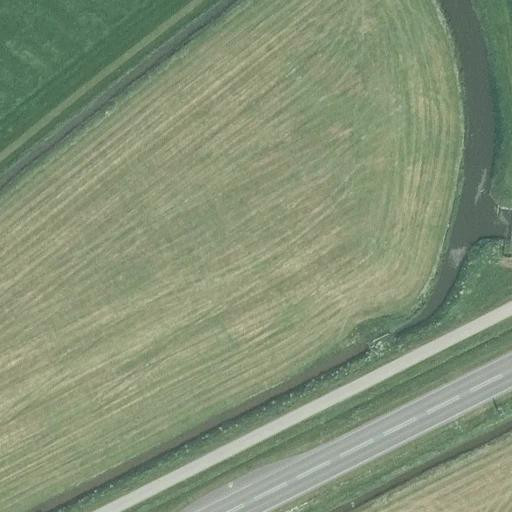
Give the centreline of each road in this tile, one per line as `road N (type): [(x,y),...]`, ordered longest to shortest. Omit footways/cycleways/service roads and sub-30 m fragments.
road 1 (unclassified): [(107,511),(511,308)]
road 2 (trunk): [(224,511),(511,367)]
